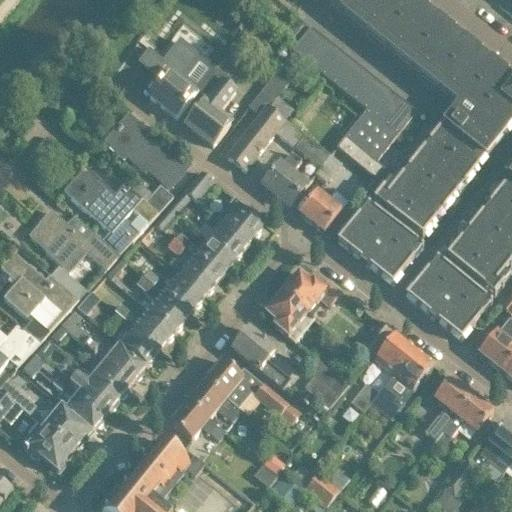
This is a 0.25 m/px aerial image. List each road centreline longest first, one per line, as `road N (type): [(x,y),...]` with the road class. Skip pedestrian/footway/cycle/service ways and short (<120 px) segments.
road 1 (residential): [(297,239),(102,83),(83,88),(17,167)]
road 2 (residential): [(66,511),(297,239)]
road 3 (residential): [(297,239),(511,407)]
